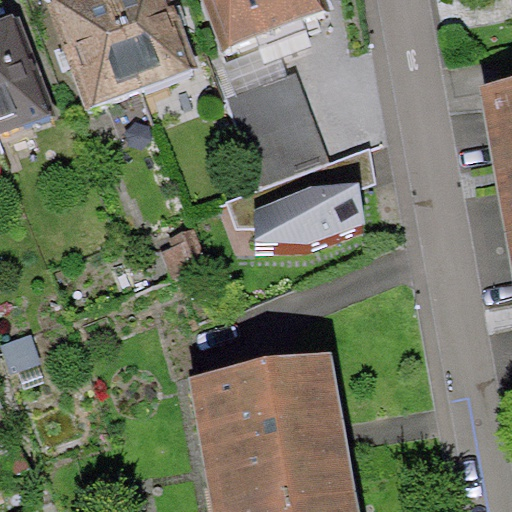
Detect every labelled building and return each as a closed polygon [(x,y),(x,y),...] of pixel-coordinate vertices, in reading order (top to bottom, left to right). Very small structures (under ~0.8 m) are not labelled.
[(197,73),(170,0),(60,0),(50,4),(91,113),(197,73)] [(332,0),(203,0),(222,57),(339,20),(332,0)] [(17,5),(0,10),(0,139),(57,120),(17,5)] [(260,195),(329,167),(296,76),(226,103),(260,195)] [(511,90),(479,96),(511,276),(511,90)] [(370,151),(329,167),(338,198),(358,199),(356,194),(375,186),(370,151)] [(255,232),(257,257),(310,259),(365,234),(358,199),(338,198),(329,167),(260,195),(226,210),(236,231),(255,232)] [(355,511),(330,363),(186,387),(207,511),(355,511)]
